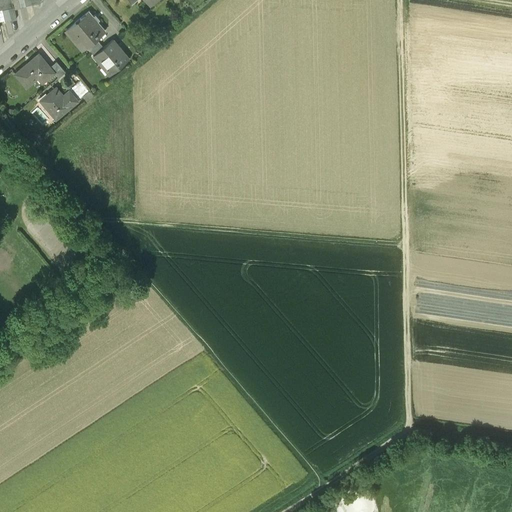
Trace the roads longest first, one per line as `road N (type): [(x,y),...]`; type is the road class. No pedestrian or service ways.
road 1 (track): [(324,487),(0,109)]
road 2 (track): [(400,0),(409,430)]
road 3 (track): [(403,246),(95,220)]
road 4 (track): [(409,430),(288,511)]
